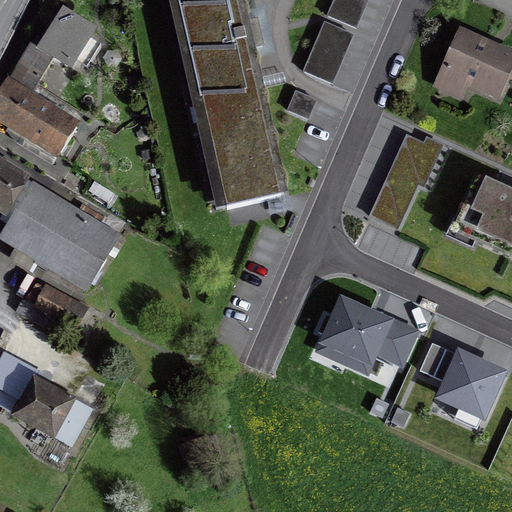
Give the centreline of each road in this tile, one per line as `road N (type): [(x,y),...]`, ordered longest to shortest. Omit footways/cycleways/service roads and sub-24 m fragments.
road 1 (residential): [(416,0),(311,245)]
road 2 (residential): [(511,334),(311,245)]
road 3 (residential): [(311,245),(257,368)]
